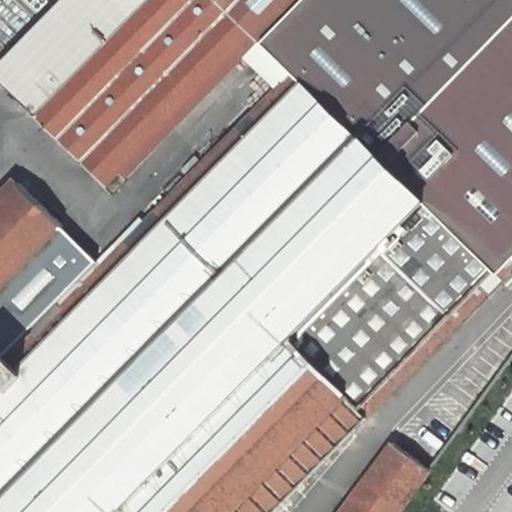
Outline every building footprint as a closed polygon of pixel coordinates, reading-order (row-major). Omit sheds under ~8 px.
[(62,0),(0,64),(0,81),(106,185),(259,29),(286,0),(62,0)] [(0,290),(0,511),(273,511),(511,269),(511,0),(365,0),(298,68),(104,266),(64,226),(0,290)] [(286,0),(259,29),(298,68),(365,0),(286,0)] [(0,290),(64,226),(20,183),(0,202),(0,290)] [(397,511),(430,469),(394,443),(342,511),(397,511)]
